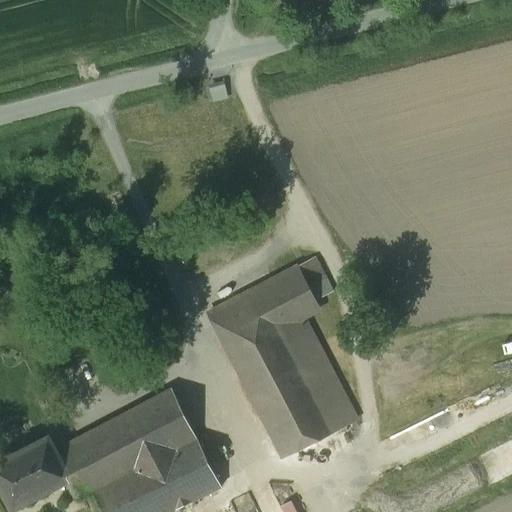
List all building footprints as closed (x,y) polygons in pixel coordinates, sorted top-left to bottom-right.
[(315,257),(210,313),(284,457),(334,431),(277,321),(300,309),(333,291),(315,257)] [(300,309),(277,321),(334,431),(358,418),(300,309)] [(407,358),(406,379),(427,379),(427,359),(407,358)] [(173,390),(56,450),(70,480),(79,499),(93,492),(198,440),(173,390)] [(0,486),(12,510),(70,480),(56,450),(48,437),(34,444),(31,440),(3,455),(5,459),(0,462),(0,486)] [(198,440),(93,492),(97,499),(104,511),(173,511),(223,487),(198,440)] [(264,511),(254,489),(235,498),(241,511),(264,511)] [(308,511),(303,498),(290,503),(293,511),(308,511)]
